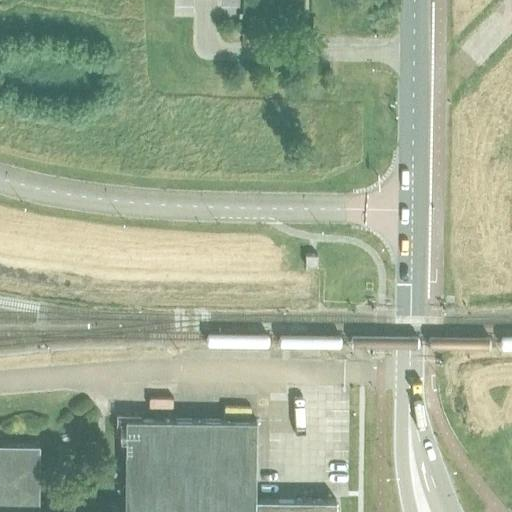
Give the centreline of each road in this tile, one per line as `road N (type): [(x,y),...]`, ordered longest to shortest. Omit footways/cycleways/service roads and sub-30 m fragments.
road 1 (unclassified): [(424,511),(409,448),(413,0)]
road 2 (unknown): [(0,391),(409,373)]
